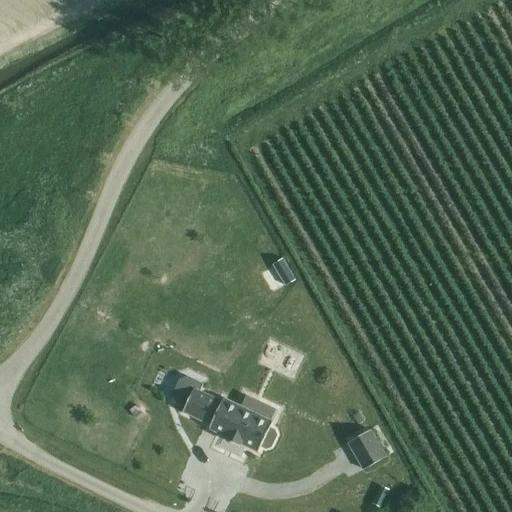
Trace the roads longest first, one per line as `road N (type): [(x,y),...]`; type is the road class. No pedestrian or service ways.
road 1 (unclassified): [(0,390),(72,285),(121,155),(181,74),(279,0)]
road 2 (unclassified): [(0,430),(24,452),(151,511)]
